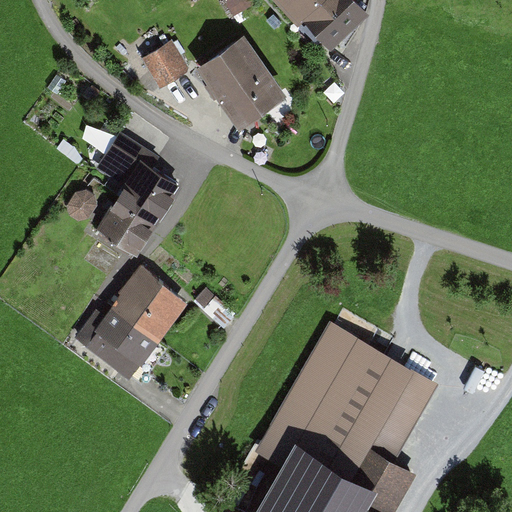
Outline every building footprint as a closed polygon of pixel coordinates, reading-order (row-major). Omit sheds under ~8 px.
[(223,0),(233,16),(255,3),(253,0),(223,0)] [(357,0),(274,0),(298,25),(305,18),(330,44),(367,11),(357,0)] [(198,64),(242,128),(289,96),(245,32),(198,64)] [(159,88),(190,70),(173,39),(141,57),(159,88)] [(182,182),(155,164),(161,155),(121,129),(98,164),(125,181),(95,226),(137,253),(157,222),(164,226),(180,202),(172,197),(182,182)] [(69,214),(78,220),(87,217),(94,210),(97,202),(97,194),(86,188),(76,191),(67,204),(69,214)] [(142,366),(191,302),(139,263),(118,291),(121,293),(93,330),(86,325),(76,338),(128,377),(138,363),(142,366)] [(257,511),(389,511),(415,467),(395,456),(439,380),(332,319),(256,449),(284,466),(257,511)]
